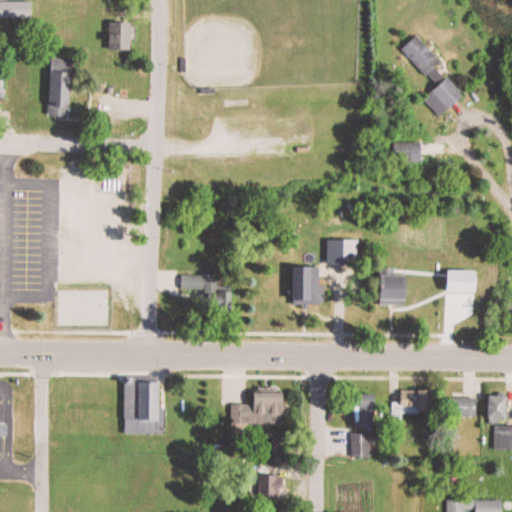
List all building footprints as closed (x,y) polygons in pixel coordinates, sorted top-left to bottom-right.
[(0,2),(0,18),(35,18),(35,2),(0,2)] [(136,52),(136,22),(111,22),(111,52),(136,52)] [(467,98),(441,67),(445,64),(420,35),(405,48),(439,88),(426,98),(443,118),(467,98)] [(49,118),(73,118),(75,61),(51,60),(49,118)] [(424,144),(397,144),(397,162),(424,162),(424,144)] [(359,241),(328,241),(328,264),(359,264),(359,241)] [(298,306),(325,306),(325,268),(298,268),(298,306)] [(483,272),(449,272),(449,293),(483,293),(483,272)] [(383,276),(383,303),(414,303),(414,276),(383,276)] [(59,325),(109,325),(109,290),(59,290),(59,325)] [(125,435),(163,435),(163,384),(140,384),(140,382),(125,382),(125,435)] [(435,414),(435,393),(396,393),(396,414),(435,414)] [(288,394),(257,394),(257,405),(232,405),(232,425),(288,426),(288,394)] [(376,431),(376,398),(359,398),(359,431),(376,431)] [(479,398),(447,398),(447,419),(479,419),(479,398)] [(511,398),(490,398),(490,424),(511,424),(511,398)] [(495,451),(511,451),(511,428),(495,428),(495,451)] [(373,459),(373,433),(353,433),(354,459),(373,459)] [(446,501),(446,511),(469,511),(470,501),(446,501)] [(475,501),(475,511),(505,511),(506,501),(475,501)]
